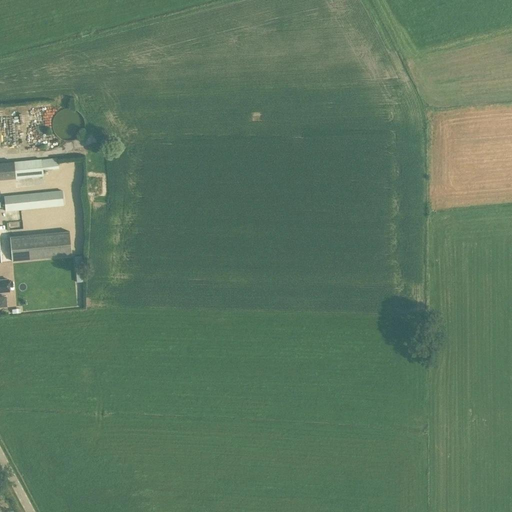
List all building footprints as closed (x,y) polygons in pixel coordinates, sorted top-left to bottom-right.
[(66,141),(69,141),(73,141),(76,139),(79,137),(82,135),(84,132),(85,128),(85,124),(85,121),(83,117),(81,114),(79,112),(76,110),(72,109),(69,109),(65,109),(61,110),(58,112),(56,115),(54,118),(53,122),(53,125),(53,129),(54,132),(56,135),(59,138),(62,140),(66,141)] [(0,179),(15,178),(43,176),(43,171),(59,169),(57,158),(41,160),(41,159),(14,162),(13,161),(0,162),(0,179)] [(22,194),(24,210),(64,206),(62,190),(22,194)] [(6,212),(24,210),(22,194),(4,195),(6,212)] [(73,256),(71,232),(11,237),(13,261),(73,256)] [(0,292),(9,291),(8,279),(0,279),(0,292)]
